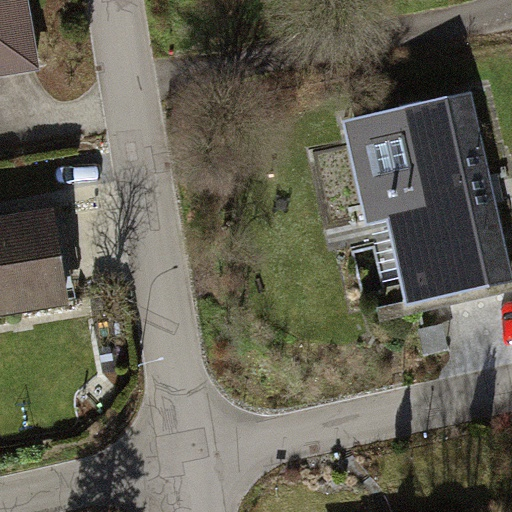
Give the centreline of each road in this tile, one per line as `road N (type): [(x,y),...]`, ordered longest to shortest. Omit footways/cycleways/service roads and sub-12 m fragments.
road 1 (residential): [(110,0),(191,462)]
road 2 (residential): [(191,462),(511,390)]
road 3 (residential): [(0,504),(191,462)]
